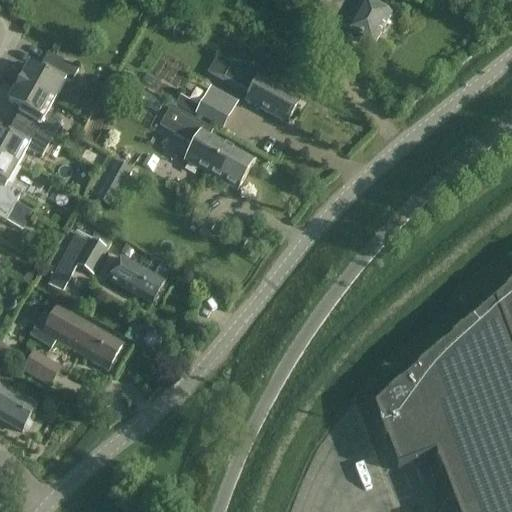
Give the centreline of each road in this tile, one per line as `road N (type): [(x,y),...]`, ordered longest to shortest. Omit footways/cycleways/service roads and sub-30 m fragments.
road 1 (unclassified): [(43,511),(181,390),(342,199),(511,56)]
road 2 (unclassified): [(511,120),(395,220),(342,284),(280,378),(217,511)]
